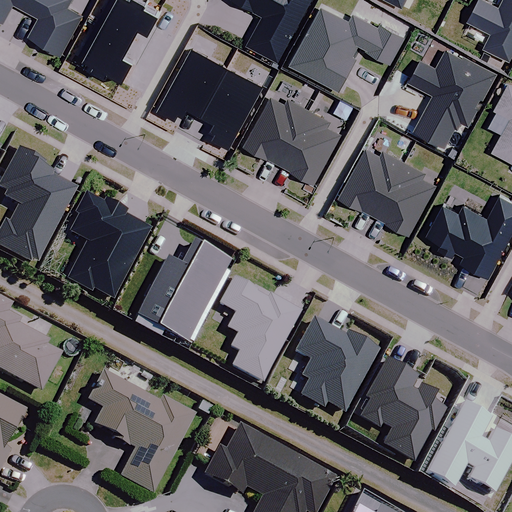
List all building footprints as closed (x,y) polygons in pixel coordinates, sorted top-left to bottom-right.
[(29,7),(33,0),(0,0),(0,15),(6,19),(16,0),(29,7)] [(72,0),(33,0),(29,7),(42,14),(31,34),(63,52),(85,12),(70,4),(72,0)] [(250,41),(279,57),(311,0),(247,0),(267,11),(250,41)] [(511,56),(511,0),(504,0),(502,4),(493,0),(480,0),(472,18),(495,30),(488,44),(511,56)] [(354,18),(326,2),(294,59),(342,85),(359,54),(355,52),(361,40),(394,58),(407,34),(385,22),(383,26),(357,12),(354,18)] [(214,171),(241,111),(256,78),(194,50),(196,46),(164,31),(162,36),(154,32),(139,66),(195,91),(177,132),(145,117),(125,161),(164,179),(158,193),(214,218),(231,178),(214,171)] [(466,55),(450,47),(440,65),(424,57),(413,79),(437,92),(418,127),(447,142),(457,125),(459,126),(464,118),(471,122),(498,71),(467,54),(466,55)] [(511,80),(499,105),(511,112),(511,120),(497,148),(511,156),(511,80)] [(282,159),(312,106),(291,94),(287,101),(274,93),(248,140),(282,159)] [(333,117),(312,106),(282,159),(318,179),(345,133),(329,124),(333,117)] [(377,211),(407,158),(386,146),(383,153),(369,146),(343,192),(377,211)] [(44,161),(17,147),(0,179),(0,194),(19,204),(10,223),(5,220),(0,228),(0,245),(34,264),(76,187),(51,174),(53,172),(41,166),(44,161)] [(428,170),(407,158),(377,211),(414,232),(440,185),(424,176),(428,170)] [(487,259),(511,213),(511,186),(501,180),(489,202),(465,189),(460,197),(445,189),(429,218),(442,226),(439,231),(454,238),(456,233),(466,239),(462,245),(487,259)] [(263,189),(246,181),(226,222),(243,230),(263,189)] [(103,202),(85,192),(75,212),(79,215),(70,231),(87,240),(67,278),(90,291),(91,288),(112,299),(150,227),(124,213),(126,209),(105,198),(103,202)] [(335,242),(323,212),(307,218),(319,248),(335,242)] [(180,264),(167,257),(135,315),(185,342),(230,259),(193,240),(180,264)] [(267,296),(233,278),(219,303),(235,312),(227,327),(238,332),(231,346),(239,351),(231,366),(261,382),(300,310),(268,293),(267,296)] [(15,321),(2,313),(6,306),(0,302),(0,374),(35,393),(57,353),(38,343),(40,339),(13,324),(15,321)] [(346,335),(313,318),(296,350),(311,358),(302,375),(309,379),(300,395),(322,407),(325,401),(344,411),(378,348),(348,332),(346,335)] [(417,375),(387,358),(366,397),(370,399),(361,416),(379,426),(380,423),(391,429),(382,445),(411,461),(429,427),(433,429),(445,408),(431,400),(435,392),(414,381),(417,375)] [(154,404),(102,377),(88,405),(96,409),(87,427),(128,448),(112,478),(147,496),(189,416),(157,400),(154,404)] [(0,461),(2,458),(0,456),(0,446),(19,412),(0,401),(0,461)] [(491,415),(465,401),(427,472),(453,485),(465,464),(473,468),(468,478),(493,491),(511,456),(511,438),(494,428),(487,441),(479,437),(491,415)] [(227,450),(216,445),(202,437),(191,456),(206,464),(200,475),(238,496),(242,488),(259,497),(250,511),(315,511),(334,478),(259,437),(256,442),(237,431),(227,450)] [(404,511),(363,490),(350,511),(404,511)]
